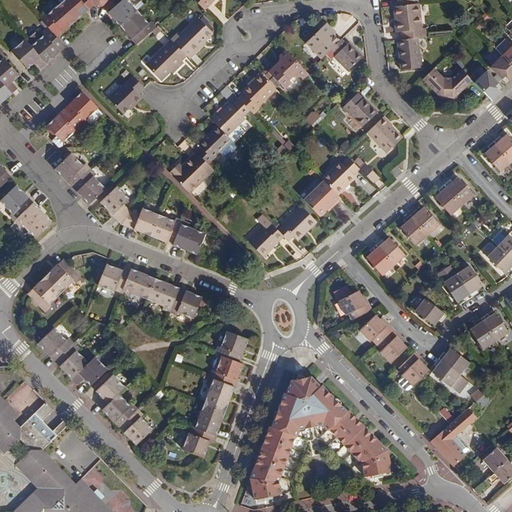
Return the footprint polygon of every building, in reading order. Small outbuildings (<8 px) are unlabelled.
[(102,7),(101,0),(57,0),(61,4),(76,21),(93,7),(102,7)] [(121,0),(101,0),(102,7),(108,7),(112,11),(110,13),(121,26),(138,11),(128,0),(124,0),(123,1),(121,0)] [(194,0),(204,10),(214,0),(194,0)] [(41,18),(49,27),(58,37),(76,21),(61,4),(49,15),(46,12),(41,18)] [(417,4),(400,6),(393,7),(395,20),(399,19),(400,28),(401,33),(402,40),(419,38),(427,37),(426,29),(423,30),(419,4),(417,4)] [(138,11),(121,26),(137,44),(157,27),(151,21),(148,23),(138,11)] [(199,19),(174,43),(187,56),(190,59),(201,49),(200,48),(205,43),(214,34),(199,19)] [(327,24),(326,26),(335,35),(337,33),(327,24)] [(332,49),(341,41),(335,35),(326,26),(308,43),(323,58),(332,49)] [(39,40),(56,56),(66,47),(58,37),(49,27),(43,32),(40,29),(33,34),(39,40)] [(27,40),(32,46),(38,53),(48,63),(51,61),(56,56),(39,40),(33,34),(27,40)] [(38,53),(32,46),(27,40),(25,38),(12,50),(28,68),(35,62),(41,69),(48,63),(38,53)] [(423,68),(419,38),(402,40),(397,41),(399,54),(400,54),(401,54),(402,62),(403,71),(423,68)] [(342,39),(341,41),(332,49),(338,55),(335,58),(349,72),(364,58),(354,47),(353,48),(349,44),(348,45),(342,39)] [(187,56),(174,43),(172,40),(146,65),(162,81),(171,72),(182,61),(187,56)] [(511,47),(503,55),(511,64),(511,47)] [(310,75),(286,51),(280,56),(280,62),(283,64),(278,68),(276,66),(270,72),(287,89),(293,83),(290,80),(294,78),(302,78),(304,80),(310,75)] [(511,82),(511,64),(503,55),(491,67),(503,79),(506,76),(510,81),(511,83),(511,82)] [(0,79),(12,93),(19,88),(13,81),(20,75),(4,57),(0,60),(0,79)] [(173,74),(184,63),(182,61),(171,72),(173,74)] [(424,78),(429,84),(439,74),(434,68),(424,78)] [(472,81),(462,70),(453,79),(444,78),(439,74),(429,84),(440,96),(453,96),(455,98),(472,81)] [(499,83),(487,71),(475,83),(493,101),(502,92),(500,90),(496,86),(499,83)] [(238,98),(239,99),(250,111),(253,114),(259,108),(258,107),(277,89),(261,73),(242,92),(243,93),(238,98)] [(145,88),(134,77),(122,90),(120,88),(109,99),(124,115),(135,104),(137,105),(143,98),(139,94),(145,88)] [(0,103),(12,93),(0,79),(0,103)] [(82,92),(66,108),(84,126),(88,121),(91,125),(103,113),(98,108),(82,92)] [(363,100),(358,94),(343,108),(363,128),(378,112),(369,103),(368,104),(363,100)] [(212,121),(218,126),(228,136),(245,119),(244,117),(250,111),(239,99),(232,105),(230,103),(212,121)] [(66,108),(64,109),(82,128),(84,126),(66,108)] [(82,128),(64,109),(46,127),(49,129),(55,135),(51,139),(58,147),(62,146),(62,143),(74,131),(76,133),(82,128)] [(314,126),(323,117),(315,109),(306,119),(314,126)] [(403,139),(383,118),(367,133),(387,154),(403,139)] [(201,149),(197,153),(207,164),(232,140),(228,136),(218,126),(197,145),(201,149)] [(501,136),(495,142),(511,161),(511,138),(509,135),(504,139),(501,136)] [(502,172),(511,163),(511,161),(495,142),(489,147),(491,150),(486,155),(502,172)] [(55,170),(72,188),(91,169),(85,163),(83,165),(71,153),(66,159),(55,170)] [(207,164),(197,153),(183,168),(180,165),(171,173),(175,176),(173,177),(190,194),(214,171),(207,164)] [(354,175),(360,169),(349,158),(343,165),(341,163),(324,180),(325,182),(338,195),(345,189),(343,187),(347,183),(349,185),(356,178),(354,175)] [(0,163),(0,187),(10,179),(12,177),(0,163)] [(366,164),(360,169),(374,183),(379,178),(366,164)] [(402,171),(397,166),(391,172),(396,177),(402,171)] [(91,169),(72,188),(90,205),(106,189),(94,177),(97,174),(91,169)] [(446,185),(464,205),(476,195),(460,178),(455,183),(452,180),(446,185)] [(342,199),(338,195),(325,182),(305,201),(320,216),(327,210),(332,204),(334,206),(342,199)] [(9,215),(15,221),(34,203),(16,185),(0,201),(0,202),(11,213),(9,215)] [(464,205),(446,185),(440,191),(443,193),(438,198),(453,215),(464,205)] [(121,225),(130,211),(123,204),(129,198),(117,186),(100,203),(121,225)] [(34,203),(15,221),(20,227),(23,225),(35,238),(52,222),(34,203)] [(278,231),(284,236),(290,243),(295,239),(296,240),(309,228),(310,230),(318,223),(302,207),(278,231)] [(419,209),(412,215),(430,236),(442,225),(426,208),(421,212),(419,209)] [(140,216),(130,211),(121,225),(151,237),(159,215),(143,209),(140,216)] [(174,221),(159,215),(151,237),(174,246),(182,226),(184,221),(175,218),(174,221)] [(263,257),(284,236),(278,231),(264,215),(258,221),(265,228),(250,243),(263,257)] [(419,245),(430,236),(412,215),(406,220),(408,223),(403,228),(419,245)] [(190,224),(184,221),(182,226),(174,246),(197,254),(200,245),(205,232),(189,226),(190,224)] [(296,240),(298,242),(310,230),(309,228),(296,240)] [(499,244),(508,235),(501,229),(493,238),(499,244)] [(511,240),(509,238),(500,248),(511,259),(511,240)] [(383,240),(377,246),(395,266),(407,256),(391,239),(386,243),(383,240)] [(385,276),(395,266),(377,246),(371,251),(374,254),(369,259),(385,276)] [(511,259),(500,248),(488,260),(504,276),(510,270),(511,270),(511,259)] [(47,276),(62,292),(74,282),(76,284),(82,278),(67,262),(65,259),(47,276)] [(113,291),(121,294),(131,270),(124,267),(122,271),(107,265),(97,288),(112,294),(113,291)] [(459,275),(473,297),(480,293),(477,290),(484,285),(471,266),(459,275)] [(131,270),(121,294),(128,297),(129,294),(145,300),(154,279),(131,270)] [(466,302),(473,297),(459,275),(445,284),(458,303),(464,299),(466,302)] [(50,305),(62,292),(47,276),(28,294),(32,298),(46,312),(52,307),(50,305)] [(161,310),(169,313),(178,289),(154,279),(145,300),(162,307),(161,310)] [(178,289),(169,313),(176,316),(177,312),(193,318),(201,298),(178,289)] [(364,297),(361,291),(340,303),(347,316),(349,315),(353,321),(368,312),(365,306),(368,304),(364,297)] [(364,297),(368,304),(365,306),(368,312),(373,310),(365,296),(364,297)] [(446,317),(426,299),(415,311),(434,327),(438,321),(441,323),(446,317)] [(489,314),(482,319),(497,342),(509,334),(497,315),(491,318),(489,314)] [(372,343),(377,348),(389,335),(384,330),(387,328),(380,321),(376,317),(360,333),(370,344),(372,343)] [(384,330),(389,335),(393,331),(381,319),(380,321),(387,328),(384,330)] [(497,342),(482,319),(475,324),(477,327),(472,331),(484,351),(497,342)] [(38,343),(56,361),(74,343),(67,337),(65,339),(54,327),(38,343)] [(405,343),(393,331),(389,335),(394,340),(397,338),(403,344),(405,343)] [(215,355),(220,357),(240,364),(249,341),(226,332),(221,348),(218,347),(215,355)] [(389,335),(377,348),(382,353),(380,355),(391,366),(405,351),(408,349),(403,344),(397,338),(394,340),(389,335)] [(56,361),(72,378),(88,362),(76,351),(79,348),(74,343),(56,361)] [(444,352),(439,358),(461,376),(471,364),(452,349),(447,354),(444,352)] [(411,357),(416,363),(419,360),(425,366),(427,365),(415,354),(411,357)] [(88,362),(72,378),(78,384),(84,378),(90,384),(107,368),(95,355),(88,362)] [(212,371),(209,379),(234,389),(242,365),(240,364),(220,357),(215,373),(212,371)] [(416,363),(411,357),(398,370),(403,375),(401,377),(402,378),(397,382),(397,385),(405,392),(407,392),(412,387),(412,388),(427,373),(430,371),(425,366),(419,360),(416,363)] [(468,382),(461,376),(439,358),(434,365),(437,367),(433,372),(452,387),(453,386),(460,392),(468,382)] [(97,404),(102,409),(119,393),(126,386),(113,374),(96,391),(104,397),(97,404)] [(319,387),(312,378),(301,380),(290,382),(286,395),(284,395),(271,429),(270,428),(251,479),(255,501),(282,496),(279,482),(295,438),(297,438),(299,432),(324,426),(329,432),(330,431),(363,465),(365,479),(392,474),(388,451),(350,411),(348,413),(323,387),(321,389),(319,387)] [(209,388),(203,404),(225,412),(234,389),(209,379),(206,387),(209,388)] [(102,409),(120,427),(138,409),(132,403),(130,405),(119,393),(102,409)] [(0,511),(112,511),(101,501),(105,497),(97,489),(93,493),(80,480),(75,486),(72,483),(72,481),(43,451),(50,443),(27,420),(20,427),(12,419),(0,407),(0,406),(5,402),(0,397),(0,511)] [(5,402),(0,406),(0,407),(12,419),(17,414),(5,402)] [(51,410),(45,403),(34,414),(40,421),(51,410)] [(194,418),(191,427),(216,437),(225,412),(203,404),(197,419),(194,418)] [(448,406),(440,410),(446,422),(453,418),(448,406)] [(138,409),(120,427),(137,445),(153,429),(141,417),(143,414),(138,409)] [(470,423),(461,413),(430,441),(453,466),(465,455),(464,454),(468,450),(469,447),(460,439),(459,439),(456,435),(470,423)] [(67,426),(63,422),(53,433),(56,437),(67,426)] [(216,437),(191,427),(188,434),(187,433),(181,448),(204,457),(210,442),(213,443),(216,437)] [(511,466),(506,459),(495,448),(482,459),(493,471),(504,483),(511,475),(511,466)]
